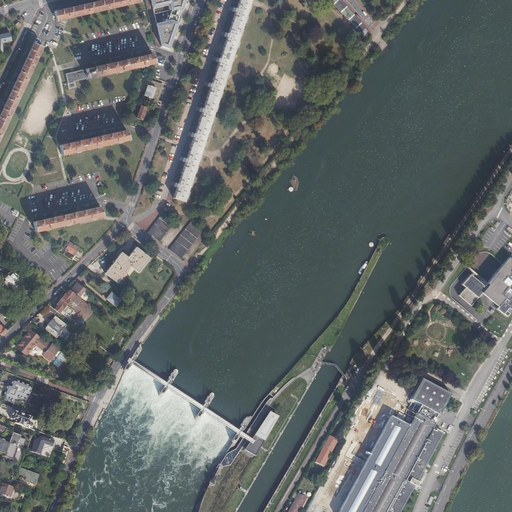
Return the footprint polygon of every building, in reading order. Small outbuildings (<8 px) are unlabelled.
[(140,0),(103,0),(88,3),(84,4),(68,8),(64,9),(54,11),(57,21),(141,2),(140,0)] [(151,0),(154,8),(168,5),(169,9),(172,11),(171,16),(156,19),(161,46),(170,49),(186,0),(151,0)] [(222,86),(251,0),(238,0),(236,8),(234,11),(235,12),(228,33),(227,33),(226,37),(227,37),(220,58),(219,58),(218,62),(211,83),(210,83),(209,87),(210,87),(203,108),(202,108),(201,112),(202,112),(195,133),(194,133),(193,137),(186,158),(185,158),(184,162),(185,162),(178,183),(177,183),(176,187),(177,187),(173,198),(184,202),(187,192),(222,86)] [(366,27),(341,0),(330,0),(360,33),(366,27)] [(11,41),(9,33),(0,35),(0,40),(1,43),(11,41)] [(34,43),(30,52),(28,55),(19,74),(18,78),(11,93),(9,97),(2,111),(0,115),(0,137),(42,47),(34,43)] [(96,67),(86,69),(88,78),(155,63),(152,54),(142,56),(138,57),(121,61),(117,62),(100,66),(96,67)] [(68,83),(88,78),(86,69),(75,72),(76,76),(72,77),(71,73),(65,74),(68,83)] [(152,104),(154,104),(157,94),(161,84),(148,80),(146,85),(147,86),(144,95),(143,95),(141,100),(152,104)] [(146,107),(141,105),(136,118),(142,120),(146,107)] [(74,142),(70,143),(60,145),(62,154),(128,140),(126,131),(116,133),(112,134),(95,137),(91,138),(74,142)] [(33,221),(35,231),(102,216),(100,207),(90,209),(85,210),(69,214),(65,214),(47,218),(43,219),(33,221)] [(164,212),(148,232),(159,241),(176,221),(164,212)] [(169,249),(180,258),(204,229),(193,220),(169,249)] [(70,243),(62,254),(71,260),(78,248),(70,243)] [(32,254),(38,248),(35,246),(29,251),(32,254)] [(104,274),(115,282),(128,266),(134,271),(137,274),(149,259),(135,249),(127,258),(121,253),(104,274)] [(511,261),(506,257),(481,286),(467,275),(459,285),(463,288),(457,296),(469,306),(479,293),(496,307),(494,309),(506,318),(511,310),(511,261)] [(17,276),(11,270),(8,273),(7,272),(1,278),(2,279),(0,280),(0,283),(4,288),(8,285),(8,286),(11,286),(14,283),(14,280),(17,276)] [(87,290),(76,282),(71,289),(79,296),(84,290),(86,291),(87,290)] [(91,307),(69,290),(65,295),(65,294),(57,304),(54,309),(56,311),(64,318),(71,309),(82,318),(89,311),(91,312),(92,311),(90,309),(91,307)] [(120,300),(111,293),(106,299),(115,306),(120,300)] [(66,325),(55,316),(52,319),(51,319),(47,324),(44,328),(56,337),(58,335),(60,337),(66,329),(64,327),(66,325)] [(31,329),(18,345),(28,353),(36,343),(42,348),(45,346),(48,348),(43,353),(51,360),(59,349),(62,351),(66,354),(67,355),(69,353),(58,345),(55,342),(53,344),(52,343),(50,345),(31,329)] [(28,353),(18,345),(17,347),(26,354),(28,353)] [(51,360),(49,361),(52,363),(62,351),(59,349),(51,360)] [(379,395),(314,511),(402,511),(415,489),(418,491),(421,486),(418,484),(445,436),(434,430),(437,425),(435,424),(450,395),(421,379),(410,400),(421,406),(409,428),(390,418),(397,405),(379,395)] [(11,387),(8,386),(4,397),(15,401),(17,396),(25,399),(30,387),(13,381),(11,387)] [(0,410),(10,413),(12,407),(1,404),(0,408),(0,410)] [(15,420),(14,423),(27,427),(31,417),(26,415),(25,415),(18,412),(13,410),(10,418),(15,420)] [(267,414),(245,449),(255,455),(277,420),(267,414)] [(4,440),(0,438),(0,451),(4,453),(3,456),(12,459),(16,446),(18,447),(19,444),(23,445),(25,439),(20,437),(20,436),(12,433),(9,444),(4,442),(4,441),(4,440)] [(337,441),(328,436),(314,463),(323,468),(325,465),(337,441)] [(51,446),(52,441),(40,437),(33,440),(30,452),(40,455),(44,443),(51,446)] [(37,475),(19,469),(17,473),(22,475),(19,483),(32,488),(37,475)] [(0,494),(10,498),(13,487),(0,482),(0,494)] [(300,511),(307,500),(297,494),(287,511),(300,511)]
